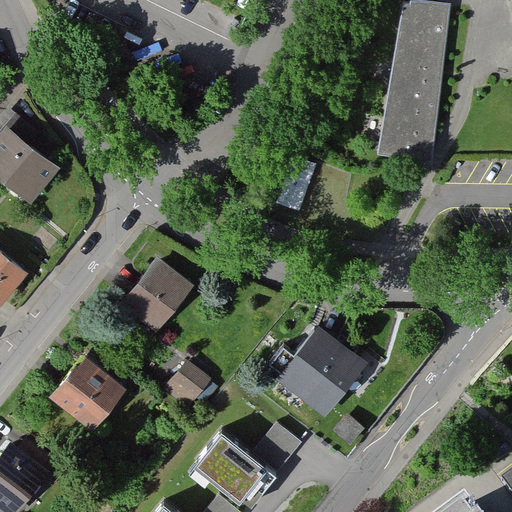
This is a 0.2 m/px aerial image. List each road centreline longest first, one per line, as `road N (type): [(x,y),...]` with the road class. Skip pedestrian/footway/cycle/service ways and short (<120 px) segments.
road 1 (residential): [(508,295),(349,285),(253,249),(144,166)]
road 2 (residential): [(508,295),(333,511)]
road 3 (residential): [(0,354),(144,166)]
road 4 (residential): [(144,166),(38,48),(14,0)]
road 5 (unknown): [(202,183),(214,164),(236,59)]
